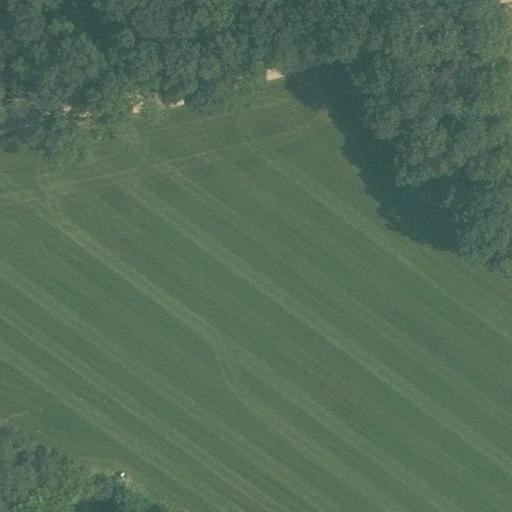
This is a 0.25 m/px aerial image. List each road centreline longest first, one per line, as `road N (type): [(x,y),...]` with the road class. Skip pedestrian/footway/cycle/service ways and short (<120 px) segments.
road 1 (track): [(511,4),(152,105),(53,113)]
road 2 (tertiary): [(0,128),(48,117),(70,98),(96,58),(109,0)]
